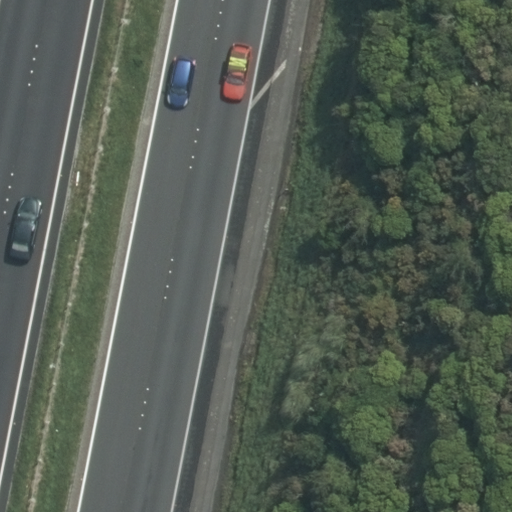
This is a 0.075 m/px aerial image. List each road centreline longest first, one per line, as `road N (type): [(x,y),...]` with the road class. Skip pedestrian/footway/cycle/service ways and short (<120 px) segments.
road 1 (motorway): [(204,0),(109,511)]
road 2 (motorway): [(0,160),(31,0)]
